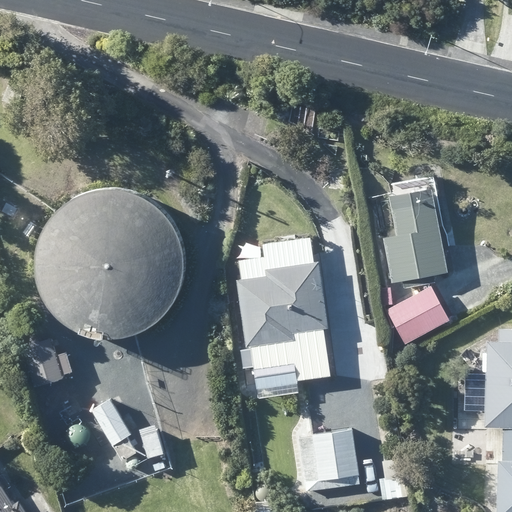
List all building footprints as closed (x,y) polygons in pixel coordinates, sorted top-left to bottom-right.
[(5,82),(0,96),(0,97),(15,104),(22,87),(5,82)] [(94,187),(71,200),(55,221),(47,246),(48,272),(58,296),(75,316),(98,328),(122,332),(145,329),(166,319),(183,302),(194,281),(198,258),(195,235),(185,214),(169,197),(146,185),(119,181),(94,187)] [(419,276),(445,270),(431,198),(390,207),(396,234),(381,236),(390,281),(396,280),(403,278),(405,286),(421,283),(419,276)] [(295,379),(305,378),(330,374),(324,326),(325,325),(316,260),(263,268),(264,273),(241,277),(235,277),(244,344),(248,343),(252,371),(254,387),(295,381),(295,379)] [(404,342),(447,318),(428,285),(391,305),(385,308),(404,342)] [(390,302),(389,290),(389,286),(377,287),(378,303),(390,302)] [(511,327),(496,327),(496,338),(484,338),(483,353),(482,425),(487,426),(500,426),(500,453),(500,464),(511,464),(511,327)] [(67,376),(56,337),(29,345),(39,383),(67,376)] [(88,408),(110,445),(130,432),(108,396),(88,408)] [(168,452),(159,426),(143,431),(152,458),(168,452)] [(356,449),(354,430),(353,426),(316,431),(317,439),(319,454),(356,449)] [(456,441),(455,443),(454,452),(455,455),(457,458),(459,460),(461,462),(464,464),(466,465),(469,465),(472,465),(475,465),(478,464),(481,462),(483,461),(485,458),(487,456),(488,453),(488,450),(488,447),(488,444),(487,441),(485,439),(484,436),(481,434),(479,433),(476,432),(473,431),(470,431),(467,432),(464,432),(462,434),(459,436),(457,438),(456,441)] [(409,456),(384,459),(386,482),(411,480),(409,456)] [(24,511),(16,500),(11,503),(0,485),(0,511),(24,511)]
